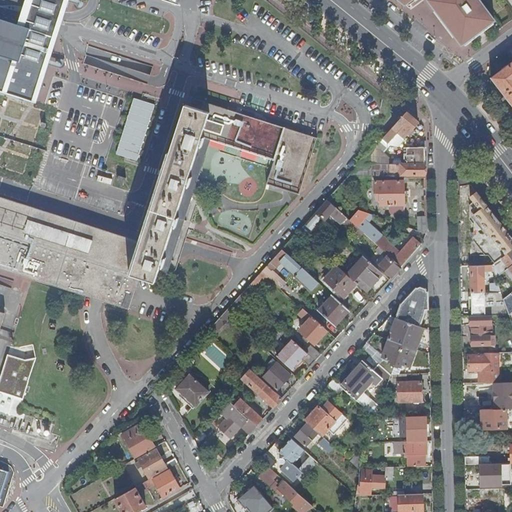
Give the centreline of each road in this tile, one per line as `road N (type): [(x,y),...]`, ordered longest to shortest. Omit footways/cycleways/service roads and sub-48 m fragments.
road 1 (residential): [(210,493),(380,307),(421,266),(442,257)]
road 2 (residential): [(450,511),(442,257)]
road 3 (residential): [(442,257),(443,93)]
road 4 (primary): [(443,93),(331,0)]
road 5 (residential): [(210,493),(144,383)]
